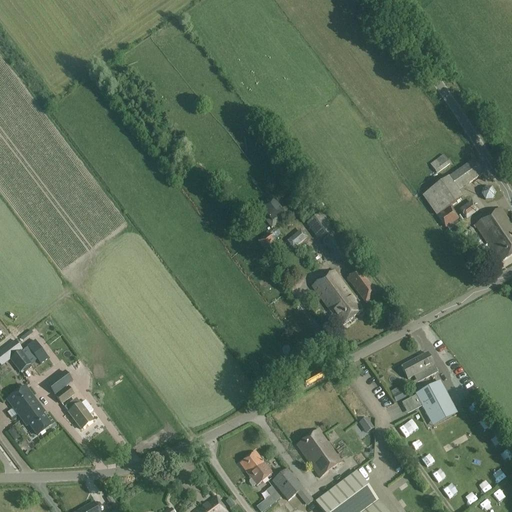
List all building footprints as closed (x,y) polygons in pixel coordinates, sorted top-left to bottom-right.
[(437,174),(450,164),(443,155),(439,158),(438,157),(433,161),(434,162),(430,165),(437,174)] [(473,160),(422,196),(436,216),(463,198),(458,192),(483,174),(473,160)] [(480,194),(485,202),(495,196),(490,188),(480,194)] [(272,224),(284,215),(273,200),(261,209),(272,224)] [(468,220),(477,211),(471,205),(462,214),(468,220)] [(459,219),(450,207),(437,216),(445,229),(447,228),(452,235),(463,227),(458,220),(459,219)] [(500,263),(511,255),(511,226),(500,209),(475,226),(500,263)] [(323,212),(308,223),(319,237),(321,235),(333,227),(323,212)] [(333,227),(321,235),(340,261),(340,260),(344,266),(354,259),(350,253),(352,252),(333,227)] [(274,256),(277,253),(273,248),(269,244),(271,242),(273,241),(270,238),(268,235),(263,238),(258,242),(264,250),(270,258),(274,256)] [(302,236),(289,240),(292,248),(304,243),(302,236)] [(357,269),(346,277),(364,301),(375,293),(357,269)] [(341,327),(363,311),(334,271),(312,287),(341,327)] [(22,350),(14,340),(0,351),(0,365),(1,367),(10,360),(21,352),(22,350)] [(27,348),(40,365),(48,359),(35,342),(27,348)] [(31,364),(21,352),(10,360),(20,373),(27,367),(31,364)] [(426,354),(402,367),(410,381),(433,368),(426,354)] [(61,371),(43,384),(51,394),(68,380),(61,371)] [(433,427),(457,414),(441,383),(416,396),(422,407),(433,427)] [(6,401),(21,421),(40,406),(25,386),(6,401)] [(62,405),(74,396),(68,388),(56,397),(62,405)] [(403,391),(399,393),(393,397),(396,402),(406,397),(403,391)] [(418,410),(422,407),(416,396),(412,398),(418,410)] [(71,404),(65,409),(66,411),(68,414),(75,422),(81,431),(87,426),(93,422),(88,415),(93,411),(86,401),(80,405),(78,402),(77,400),(71,404)] [(479,413),(472,401),(466,405),(472,417),(479,413)] [(21,421),(26,427),(29,424),(38,436),(51,427),(42,415),(45,412),(40,406),(21,421)] [(322,480),(344,464),(330,447),(319,431),(296,446),(308,463),(322,480)] [(272,449),(259,457),(255,453),(239,465),(251,480),(249,481),(249,484),(251,487),(254,487),(256,486),(255,485),(271,473),(266,467),(268,465),(266,463),(276,455),(272,449)] [(424,457),(420,460),(425,468),(430,465),(424,457)] [(313,502),(287,469),(272,482),(288,502),(297,495),(307,507),(313,502)] [(385,511),(356,472),(315,503),(322,511),(385,511)] [(482,495),(491,488),(485,480),(476,487),(482,495)] [(258,511),(271,511),(284,502),(272,486),(261,495),(260,493),(250,501),(258,511)] [(447,488),(443,491),(450,503),(455,500),(447,488)] [(196,511),(227,511),(216,496),(195,511),(196,511)] [(98,511),(94,503),(78,511),(98,511)]
